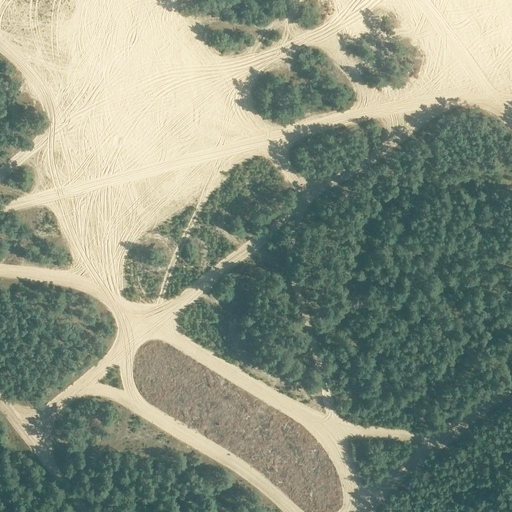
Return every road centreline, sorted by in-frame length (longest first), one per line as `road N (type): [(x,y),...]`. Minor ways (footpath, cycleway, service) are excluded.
road 1 (track): [(511,115),(489,98),(411,95),(0,208)]
road 2 (unknown): [(355,511),(511,384)]
road 3 (track): [(89,511),(0,397)]
